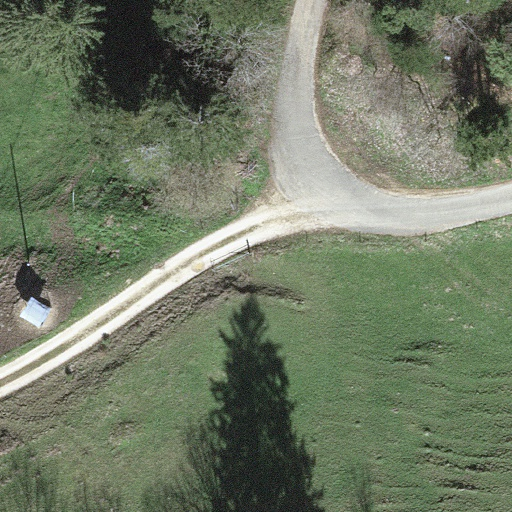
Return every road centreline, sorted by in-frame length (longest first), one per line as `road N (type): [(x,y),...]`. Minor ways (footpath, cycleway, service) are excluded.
road 1 (unclassified): [(308,0),(292,107),(298,141),(320,175),(341,191),(411,203),(511,190)]
road 2 (track): [(0,375),(320,175)]
